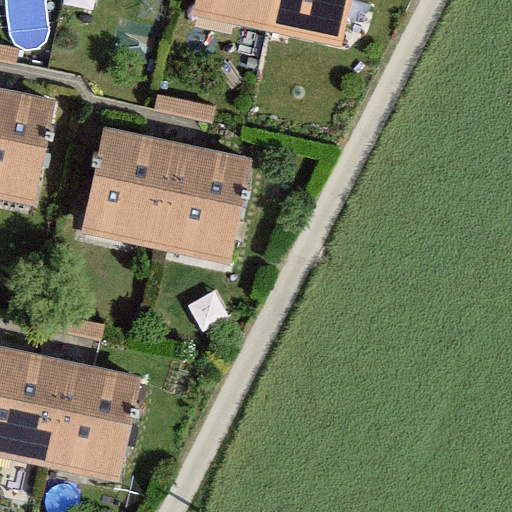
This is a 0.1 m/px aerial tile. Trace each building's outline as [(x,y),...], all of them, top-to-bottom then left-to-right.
[(260,21),(281,25),(286,0),(211,0),(262,11),(260,21)] [(349,27),(354,0),(286,0),(281,25),(296,28),(299,17),(349,27)] [(0,177),(38,185),(54,110),(30,105),(29,114),(0,108),(0,177)] [(144,238),(166,243),(181,165),(136,156),(138,146),(111,141),(96,218),(146,228),(144,238)] [(233,245),(248,169),(225,165),(223,174),(181,165),(166,243),(181,246),(183,235),(233,245)] [(32,452),(54,456),(69,378),(24,369),(26,359),(0,354),(0,434),(34,441),(32,452)] [(121,458),(136,383),(113,378),(111,387),(69,378),(54,456),(69,459),(71,448),(121,458)]
